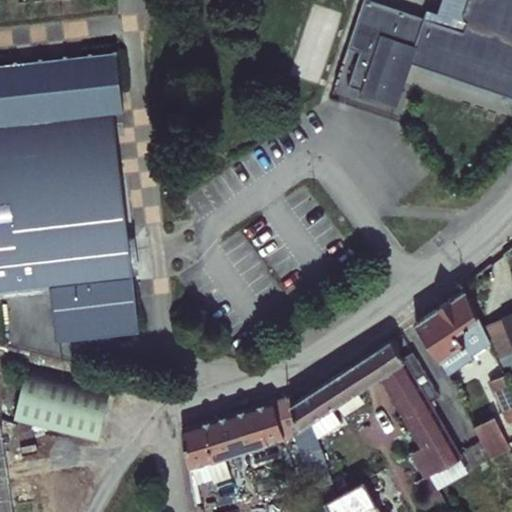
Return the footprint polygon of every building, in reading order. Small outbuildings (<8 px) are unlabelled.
[(511,0),(465,0),(461,14),(461,16),(462,18),(463,19),(466,20),(462,30),(424,17),(375,0),(361,0),(346,45),(358,49),(347,84),(394,100),(408,60),(511,95),(511,0)] [(428,5),(424,17),(462,30),(466,20),(463,19),(462,18),(461,16),(461,14),(465,0),(443,0),(440,10),(428,5)] [(60,348),(138,338),(112,123),(128,120),(122,62),(0,77),(0,303),(55,299),(60,348)] [(472,358),(494,341),(471,283),(418,321),(448,380),(473,361),(472,358)] [(441,511),(425,482),(455,466),(440,434),(404,361),(392,339),(372,353),(386,376),(424,456),(399,468),(411,489),(412,488),(425,511),(441,511)] [(367,388),(386,376),(372,353),(353,366),(367,388)] [(440,434),(451,429),(415,356),(404,361),(440,434)] [(399,511),(393,498),(411,489),(399,468),(336,501),(316,424),(367,388),(353,366),(298,405),(303,432),(310,468),(312,475),(319,511),(399,511)] [(12,427),(97,446),(110,393),(24,373),(12,427)] [(511,426),(511,425),(511,383),(508,375),(493,382),(511,426)] [(211,458),(303,432),(298,405),(293,399),(186,431),(196,501),(203,499),(201,494),(216,490),(211,458)] [(476,447),(496,437),(489,421),(468,431),(476,447)] [(302,478),(312,475),(310,468),(300,470),(302,478)]
